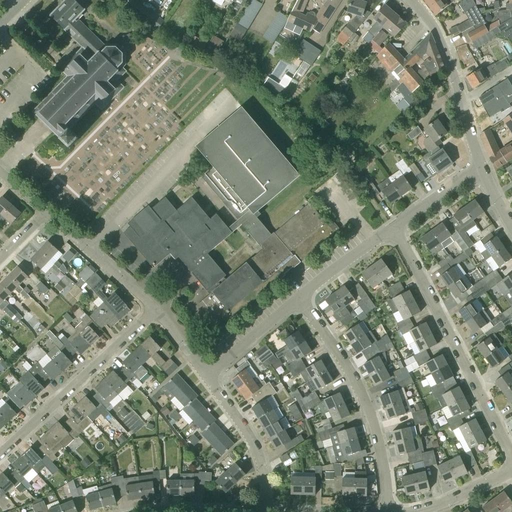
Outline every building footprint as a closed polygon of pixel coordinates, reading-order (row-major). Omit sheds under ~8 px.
[(33,112),(38,118),(39,119),(41,119),(43,121),(43,123),(46,124),(47,125),(48,126),(49,128),(51,129),(53,131),(54,133),(60,139),(70,149),(79,139),(69,129),(95,103),(101,110),(123,88),(116,81),(126,72),(122,68),(125,65),(125,53),(117,45),(105,46),(78,20),(83,15),(81,14),(84,10),(73,0),(66,0),(51,15),(50,16),(51,17),(82,48),(82,49),(82,50),(80,53),(78,52),(65,65),(66,67),(63,70),(62,69),(61,70),(68,77),(33,112)] [(157,32),(158,30),(161,32),(165,26),(162,24),(163,22),(131,0),(128,0),(123,8),(157,32)] [(244,8),(247,0),(234,0),(233,2),(244,8)] [(259,10),(262,5),(254,0),(250,0),(249,4),(259,10)] [(310,32),(312,30),(319,34),(333,13),(327,9),(332,0),(298,0),(289,19),(287,21),(310,32)] [(350,24),(349,23),(342,32),(341,32),(338,36),(338,41),(343,45),(349,38),(350,39),(371,13),(364,11),(366,3),(356,0),(351,0),(347,12),(356,16),(350,24)] [(435,16),(449,5),(455,0),(436,0),(428,7),(435,17),(435,16)] [(466,0),(465,1),(465,0),(458,4),(464,13),(475,30),(467,35),(475,31),(484,26),(487,24),(481,14),(478,9),(472,0),(466,0)] [(498,11),(499,20),(500,26),(511,18),(511,0),(508,0),(509,3),(505,4),(506,10),(498,11)] [(259,10),(249,4),(246,9),(256,15),(259,10)] [(363,38),(370,44),(395,14),(390,9),(390,8),(387,6),(386,6),(384,5),(372,19),(376,22),(363,38)] [(256,15),(246,9),(243,14),(253,20),(256,15)] [(289,19),(279,12),(275,17),(285,24),(287,21),(289,19)] [(253,20),(243,14),(239,19),(250,25),(253,20)] [(389,33),(395,38),(407,24),(404,22),(404,20),(401,18),(400,18),(395,14),(370,44),(376,49),(389,33)] [(272,22),(282,29),(285,24),(275,17),(272,22)] [(504,40),(511,34),(511,18),(500,26),(497,28),(500,32),(504,40)] [(250,25),(239,19),(236,24),(247,30),(250,25)] [(272,22),(269,27),(279,34),(282,29),(272,22)] [(236,24),(234,29),(244,35),(247,30),(236,24)] [(484,26),(475,31),(467,35),(471,43),(481,37),(488,33),(485,28),(484,26)] [(266,32),(276,39),(279,34),(269,27),(266,32)] [(451,36),(459,32),(456,27),(449,30),(451,36)] [(263,37),(267,40),(273,43),(276,39),(266,32),(263,37)] [(353,45),(359,37),(355,33),(348,41),(353,45)] [(127,50),(136,41),(129,34),(124,37),(119,42),(127,50)] [(430,34),(403,60),(388,44),(376,57),(389,72),(389,71),(396,80),(387,87),(392,93),(400,85),(401,85),(399,82),(404,77),(402,75),(410,66),(413,63),(414,64),(425,52),(434,45),(435,45),(430,34)] [(216,36),(207,51),(217,56),(225,41),(216,36)] [(481,37),(471,43),(476,50),(485,45),(481,37)] [(201,54),(207,44),(199,39),(193,49),(201,54)] [(293,55),(303,62),(313,47),(303,40),(293,55)] [(430,77),(444,68),(438,52),(435,45),(434,45),(425,52),(428,59),(419,66),(422,69),(416,74),(410,66),(402,75),(404,77),(399,82),(401,85),(403,83),(412,93),(424,83),(423,82),(427,79),(430,77)] [(311,67),(321,52),(313,47),(303,62),(311,67)] [(366,57),(362,53),(354,61),(358,65),(366,57)] [(473,89),(499,72),(508,67),(504,61),(496,66),(494,63),(481,71),(479,68),(474,71),(475,73),(466,78),(473,89)] [(314,82),(317,77),(312,74),(309,78),(314,82)] [(286,89),(279,84),(269,77),(263,86),(281,97),(286,89)] [(511,87),(507,79),(478,98),(484,109),(489,118),(501,112),(501,113),(511,108),(508,103),(511,101),(511,87)] [(420,106),(410,95),(396,107),(406,119),(420,106)] [(228,229),(232,233),(242,225),(259,246),(271,235),(257,218),(261,215),(258,212),(300,176),(296,172),(303,167),(279,138),(273,144),(242,108),(196,147),(204,157),(213,168),(202,178),(238,220),(228,229)] [(298,112),(303,117),(307,112),(302,108),(298,112)] [(511,158),(511,114),(502,121),(511,136),(511,142),(499,150),(489,129),(480,135),(490,159),(494,170),(495,170),(495,169),(511,158)] [(326,128),(329,124),(323,119),(320,122),(326,128)] [(425,129),(425,130),(422,132),(426,139),(423,141),(422,145),(428,153),(438,146),(441,144),(439,142),(440,139),(446,134),(437,121),(425,129)] [(422,133),(418,127),(407,135),(411,141),(422,133)] [(443,150),(441,151),(438,146),(428,153),(421,158),(426,165),(430,162),(439,174),(442,171),(442,170),(451,163),(452,164),(443,150)] [(398,163),(402,168),(407,175),(411,171),(408,167),(403,159),(398,163)] [(415,177),(420,173),(413,163),(408,167),(411,171),(415,177)] [(336,176),(333,179),(338,186),(342,183),(336,176)] [(412,189),(404,177),(392,184),(401,197),(412,189)] [(381,192),(377,186),(373,180),(366,185),(371,193),(374,197),(381,192)] [(401,197),(392,184),(381,192),(390,205),(401,197)] [(367,202),(373,198),(374,197),(371,193),(364,198),(367,202)] [(0,218),(2,216),(11,205),(2,197),(0,199),(0,218)] [(123,233),(153,269),(161,262),(153,252),(166,240),(161,235),(169,228),(164,222),(176,211),(165,198),(151,210),(148,206),(128,224),(130,227),(123,233)] [(216,214),(210,219),(192,198),(176,211),(164,222),(169,228),(161,235),(166,240),(153,252),(161,262),(176,249),(191,267),(188,270),(209,295),(212,293),(226,281),(224,278),(226,276),(207,254),(232,233),(228,229),(216,214)] [(464,208),(473,221),(484,213),(475,200),(464,208)] [(222,317),(224,320),(228,324),(292,270),(335,233),(334,233),(339,229),(332,221),(328,225),(309,203),(308,204),(309,204),(275,234),(274,233),(271,235),(259,246),(263,250),(226,281),(212,293),(209,295),(196,307),(212,325),(222,317)] [(21,214),(11,205),(2,216),(12,225),(21,214)] [(476,225),(473,221),(464,208),(453,216),(461,227),(455,230),(460,237),(469,249),(474,245),(465,233),(476,225)] [(431,232),(440,244),(444,249),(453,242),(450,237),(451,236),(443,223),(431,232)] [(484,238),(491,233),(496,230),(492,224),(481,232),(480,233),(484,238)] [(440,244),(431,232),(420,239),(429,252),(440,244)] [(480,241),(484,246),(486,250),(480,254),(485,261),(491,257),(492,257),(504,248),(496,237),(494,238),(491,233),(484,238),(480,241)] [(455,241),(464,253),(465,252),(469,249),(460,237),(455,241)] [(39,251),(50,260),(58,251),(48,241),(39,251)] [(492,257),(499,268),(511,259),(504,248),(492,257)] [(469,249),(465,252),(468,257),(473,254),(469,249)] [(41,270),(50,260),(39,251),(30,260),(41,270)] [(453,268),(464,261),(468,257),(465,252),(464,253),(454,261),(448,265),(451,269),(440,277),(448,288),(461,279),(460,279),(453,268)] [(438,264),(441,269),(442,269),(447,265),(448,265),(454,261),(450,255),(438,264)] [(392,274),(381,260),(371,267),(382,282),(392,274)] [(480,267),(486,275),(493,270),(488,262),(480,267)] [(54,264),(51,268),(58,274),(61,271),(58,269),(59,269),(54,264)] [(19,286),(28,277),(18,267),(9,276),(19,286)] [(361,274),(372,289),(382,282),(371,267),(361,274)] [(496,270),(484,279),(488,284),(492,280),(499,275),(496,270)] [(511,273),(503,280),(504,283),(497,288),(503,296),(511,291),(511,290),(511,273)] [(108,300),(99,290),(105,284),(96,274),(86,283),(104,303),(120,319),(130,310),(114,294),(108,300)] [(492,280),(496,285),(503,280),(499,275),(492,280)] [(0,284),(10,294),(14,290),(19,294),(19,293),(26,300),(29,297),(27,295),(27,294),(23,290),(19,286),(9,276),(0,284)] [(461,279),(448,288),(456,299),(468,290),(461,279)] [(472,287),(476,292),(483,287),(488,284),(484,279),(472,287)] [(66,286),(60,281),(55,286),(61,292),(66,286)] [(48,290),(40,282),(35,286),(44,295),(48,290)] [(400,282),(388,288),(391,294),(403,288),(400,282)] [(0,284),(0,301),(14,316),(17,313),(5,300),(10,294),(0,284)] [(335,294),(345,308),(355,300),(345,286),(335,294)] [(483,287),(476,292),(471,296),(475,301),(486,292),(483,287)] [(393,299),(398,310),(415,302),(409,291),(405,293),(403,288),(391,294),(393,299)] [(353,319),(345,308),(335,294),(325,301),(335,315),(339,311),(344,318),(339,321),(343,326),(353,319)] [(375,308),(367,296),(362,300),(370,312),(375,308)] [(357,304),(359,307),(354,310),(356,312),(357,314),(358,315),(357,316),(361,321),(367,317),(366,315),(370,312),(362,300),(357,304)] [(0,309),(2,311),(2,310),(11,319),(14,316),(0,301),(0,309)] [(412,324),(409,318),(420,313),(415,302),(398,310),(404,321),(397,324),(400,330),(412,324)] [(120,319),(104,303),(89,318),(92,321),(100,330),(105,325),(109,329),(120,319)] [(479,314),(471,303),(458,312),(466,323),(479,314)] [(502,314),(505,319),(511,314),(511,306),(511,307),(502,314)] [(486,325),(488,324),(480,313),(479,314),(466,323),(474,334),(487,325),(486,325)] [(490,322),(494,327),(501,322),(505,319),(502,314),(499,315),(491,321),(490,322)] [(511,314),(505,319),(501,322),(505,327),(511,322),(511,314)] [(99,338),(100,338),(95,334),(100,330),(92,321),(89,318),(86,315),(81,320),(83,321),(74,329),(90,346),(98,338),(99,338)] [(502,345),(494,335),(505,327),(501,322),(494,327),(485,333),(488,338),(477,347),(485,358),(497,349),(502,345)] [(425,323),(415,329),(412,324),(400,330),(402,335),(409,332),(415,342),(431,334),(425,323)] [(36,330),(40,334),(45,329),(41,325),(36,330)] [(365,335),(358,325),(344,334),(350,345),(365,335)] [(77,351),(81,355),(90,346),(74,329),(74,330),(76,332),(67,340),(64,336),(59,341),(73,355),(77,351)] [(53,342),(56,338),(49,331),(46,334),(53,342)] [(254,354),(256,357),(262,364),(267,359),(271,364),(275,361),(277,360),(284,355),(290,351),(305,342),(298,331),(290,336),(284,341),(287,345),(273,355),(266,345),(254,354)] [(428,356),(426,350),(437,345),(431,334),(415,342),(420,352),(413,356),(414,358),(416,362),(428,356)] [(357,355),(371,345),(365,335),(350,345),(357,355)] [(381,340),(385,345),(390,341),(387,335),(381,339),(381,340)] [(150,338),(141,346),(151,357),(165,372),(174,364),(170,359),(165,363),(156,353),(160,348),(150,337),(149,337),(150,338)] [(73,355),(59,341),(56,338),(53,342),(52,343),(55,347),(61,353),(52,361),(63,372),(71,364),(72,364),(68,360),(73,355)] [(375,344),(378,349),(385,345),(381,340),(375,344)] [(382,354),(388,350),(394,347),(390,341),(385,345),(378,349),(382,354)] [(305,342),(290,351),(297,361),(286,367),(290,373),(303,364),(300,359),(312,352),(305,342)] [(132,355),(142,366),(151,357),(141,346),(132,355)] [(492,369),(505,360),(497,349),(485,358),(492,369)] [(121,372),(130,381),(137,389),(142,384),(133,374),(142,366),(132,355),(123,363),(122,363),(126,367),(121,372)] [(431,375),(448,366),(442,355),(431,361),(428,356),(416,362),(419,367),(426,364),(431,375)] [(384,368),(379,357),(363,365),(369,376),(384,368)] [(262,364),(265,368),(271,364),(267,359),(262,364)] [(41,367),(41,368),(37,363),(32,367),(37,372),(45,381),(49,377),(53,381),(54,381),(53,380),(63,372),(52,361),(43,369),(41,367)] [(275,371),(280,368),(275,361),(271,364),(275,371)] [(321,361),(306,369),(312,380),(327,371),(321,361)] [(511,370),(511,369),(511,362),(508,365),(511,370),(495,382),(503,393),(511,386),(511,370)] [(169,376),(178,368),(174,364),(165,372),(169,376)] [(306,369),(303,364),(290,373),(293,377),(293,378),(300,374),(299,373),(306,369)] [(445,388),(442,382),(453,377),(448,366),(431,375),(437,385),(430,389),(433,395),(445,388)] [(45,381),(37,372),(32,367),(27,372),(30,375),(21,383),(35,397),(44,389),(44,390),(44,389),(41,385),(45,381)] [(398,383),(410,377),(406,367),(405,367),(404,368),(401,370),(400,370),(402,374),(395,377),(398,383)] [(375,387),(390,378),(384,368),(369,376),(375,387)] [(245,370),(243,371),(231,380),(239,390),(252,380),(245,370)] [(117,375),(113,371),(113,372),(104,380),(115,391),(118,395),(127,387),(125,385),(130,381),(121,372),(117,375)] [(327,371),(312,380),(318,390),(333,382),(327,371)] [(177,374),(164,386),(175,397),(187,386),(177,374)] [(246,400),(251,397),(254,401),(266,393),(273,388),(270,384),(269,383),(266,385),(263,382),(261,383),(256,377),(252,380),(239,390),(246,400)] [(401,389),(413,383),(410,377),(398,383),(401,389)] [(109,404),(118,395),(115,391),(104,380),(95,389),(95,388),(94,389),(99,393),(94,397),(102,406),(106,410),(110,406),(109,404)] [(24,405),(26,407),(26,406),(35,397),(21,383),(20,382),(11,390),(6,394),(9,397),(17,406),(20,409),(21,409),(20,408),(24,405)] [(183,410),(196,399),(198,397),(187,386),(175,397),(185,408),(183,410)] [(511,386),(503,393),(511,404),(511,402),(511,386)] [(442,396),(448,407),(464,398),(458,387),(448,393),(445,388),(433,395),(436,400),(442,396)] [(277,393),(273,388),(266,393),(254,401),(257,405),(252,408),(258,419),(273,410),(267,400),(272,396),(277,393)] [(295,397),(300,394),(297,389),(288,394),(292,399),(295,397)] [(160,390),(154,395),(157,398),(163,394),(160,390)] [(380,397),(384,409),(401,403),(397,391),(380,397)] [(300,400),(303,405),(318,397),(315,392),(311,394),(303,398),(300,400)] [(318,397),(303,405),(306,411),(318,404),(323,414),(329,411),(345,405),(339,393),(324,400),(321,402),(318,397)] [(159,400),(154,395),(150,399),(151,399),(155,404),(159,400)] [(0,409),(0,414),(7,423),(16,415),(17,415),(13,411),(17,406),(9,397),(4,401),(6,403),(0,409)] [(77,406),(87,417),(92,422),(100,415),(107,422),(113,418),(106,410),(102,406),(94,397),(89,401),(86,397),(85,397),(86,398),(77,406)] [(449,426),(461,420),(459,415),(470,409),(464,398),(448,407),(453,417),(446,421),(449,426)] [(183,410),(193,421),(206,410),(196,399),(183,410)] [(411,412),(411,413),(415,412),(414,408),(410,409),(407,400),(401,403),(384,409),(389,420),(411,412)] [(414,408),(415,412),(424,410),(422,403),(413,406),(414,408)] [(291,413),(298,410),(295,404),(288,408),(291,413)] [(329,411),(334,423),(350,416),(345,405),(329,411)] [(78,435),(83,431),(92,422),(87,417),(77,406),(68,414),(67,414),(71,418),(66,422),(75,432),(78,435)] [(171,412),(166,406),(160,411),(165,417),(171,412)] [(118,413),(123,419),(128,414),(123,408),(118,413)] [(425,409),(424,410),(415,412),(411,413),(413,419),(426,415),(425,409)] [(201,434),(214,423),(216,421),(206,410),(193,421),(203,432),(201,434)] [(264,429),(279,421),(273,410),(258,419),(264,429)] [(294,419),(301,415),(298,410),(291,413),(294,419)] [(169,416),(172,419),(178,414),(175,411),(169,416)] [(146,412),(141,417),(145,421),(150,416),(146,412)] [(172,419),(175,423),(181,417),(178,414),(172,419)] [(415,426),(428,421),(426,415),(413,419),(415,426)] [(452,432),(459,428),(465,439),(481,430),(475,419),(464,425),(461,420),(449,426),(452,432)] [(270,440),(285,431),(279,421),(264,429),(270,440)] [(49,431),(60,443),(65,448),(78,435),(75,432),(66,422),(62,426),(58,422),(58,423),(49,431)] [(201,434),(212,445),(224,434),(214,423),(201,434)] [(325,432),(332,429),(330,423),(323,425),(325,432)] [(354,428),(337,433),(334,434),(332,429),(325,432),(318,434),(321,442),(330,439),(332,447),(357,440),(354,428)] [(412,440),(410,428),(392,432),(395,444),(412,440)] [(470,449),(486,441),(481,430),(465,439),(470,449)] [(65,448),(60,443),(49,431),(40,440),(40,439),(39,440),(44,445),(40,449),(48,458),(52,463),(57,458),(54,455),(63,447),(64,448),(65,448)] [(276,450),(291,442),(285,431),(270,440),(276,450)] [(222,456),(234,445),(224,434),(212,445),(222,456)] [(122,435),(117,440),(121,445),(126,440),(122,435)] [(188,440),(191,443),(196,438),(193,435),(188,440)] [(294,439),(297,445),(303,441),(300,435),(294,439)] [(432,436),(423,437),(424,449),(432,448),(432,436)] [(194,447),(199,441),(196,438),(191,443),(194,447)] [(332,447),(336,457),(337,464),(341,464),(355,460),(357,459),(355,453),(361,452),(357,440),(332,447)] [(415,451),(412,440),(395,444),(398,456),(407,454),(408,460),(422,456),(421,454),(420,450),(415,451)] [(21,457),(32,469),(37,474),(45,466),(53,475),(58,470),(52,463),(48,458),(40,449),(35,453),(31,448),(30,448),(30,449),(21,457)] [(427,452),(430,466),(436,465),(433,451),(427,452)] [(233,452),(228,456),(234,462),(239,458),(233,452)] [(423,462),(424,468),(430,466),(427,452),(421,454),(422,456),(423,462)] [(471,466),(476,464),(471,452),(463,456),(465,455),(471,466)] [(280,457),(283,463),(290,459),(286,454),(280,457)] [(449,462),(456,478),(467,473),(465,469),(471,466),(465,455),(463,456),(449,462)] [(409,465),(423,462),(422,456),(408,460),(409,465)] [(23,477),(32,469),(21,457),(13,465),(12,465),(16,470),(12,474),(20,484),(21,483),(26,489),(27,490),(28,489),(31,487),(31,486),(28,483),(26,481),(25,479),(23,477)] [(208,462),(211,466),(217,461),(214,457),(208,462)] [(85,458),(80,463),(85,469),(91,464),(85,458)] [(357,466),(364,464),(363,458),(357,459),(355,460),(357,466)] [(449,462),(438,467),(445,483),(456,478),(449,462)] [(246,475),(236,464),(226,473),(236,484),(246,475)] [(315,466),(314,478),(303,478),(303,495),(315,495),(316,482),(321,482),(321,471),(321,467),(315,466)] [(152,475),(138,477),(141,499),(155,497),(154,491),(160,491),(160,480),(159,471),(152,472),(152,475)] [(181,474),(181,481),(181,496),(194,496),(194,485),(203,485),(204,482),(205,482),(206,473),(199,472),(198,474),(181,474)] [(425,472),(414,475),(418,493),(430,490),(425,472)] [(226,473),(215,482),(225,493),(236,484),(226,473)] [(16,488),(20,484),(12,474),(7,479),(3,474),(2,474),(3,474),(0,477),(0,489),(5,494),(14,486),(16,488)] [(418,493),(414,475),(401,478),(406,496),(418,493)] [(128,501),(141,499),(138,477),(123,479),(123,476),(117,477),(121,497),(127,496),(128,501)] [(121,497),(117,477),(116,478),(112,478),(110,479),(111,484),(112,487),(118,486),(121,497)] [(303,478),(291,477),(291,495),(303,495),(303,478)] [(355,479),(342,479),(342,496),(354,496),(355,479)] [(354,496),(367,496),(367,479),(355,479),(354,496)] [(79,497),(76,489),(74,480),(67,484),(63,487),(64,489),(68,487),(72,499),(79,497)] [(181,481),(167,481),(167,496),(181,496),(181,481)] [(21,483),(20,484),(16,488),(21,493),(26,489),(21,483)] [(83,486),(76,489),(79,497),(84,495),(85,497),(86,497),(90,511),(103,507),(99,493),(88,496),(87,491),(85,492),(83,486)] [(112,489),(99,493),(103,507),(116,503),(112,489)] [(501,511),(511,511),(511,502),(504,492),(493,500),(501,511)] [(482,508),(484,511),(501,511),(493,500),(482,508)] [(38,503),(41,511),(47,509),(44,501),(38,503)] [(60,506),(62,511),(77,511),(73,501),(60,506)] [(38,503),(33,505),(32,506),(34,511),(39,511),(41,511),(38,503)]
